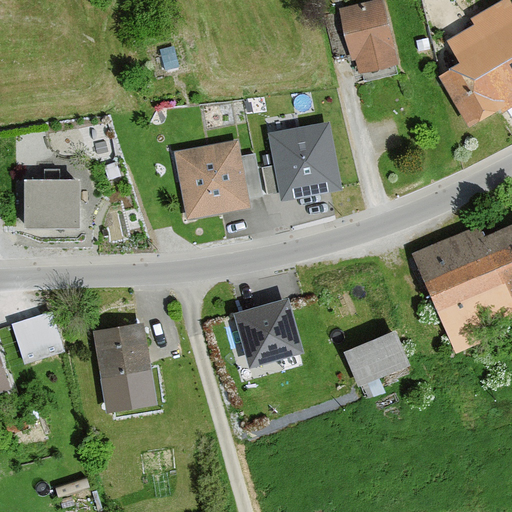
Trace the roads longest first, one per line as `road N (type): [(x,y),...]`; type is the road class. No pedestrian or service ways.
road 1 (unclassified): [(0,279),(176,271),(264,257),(393,221),(511,167)]
road 2 (track): [(176,271),(245,511)]
